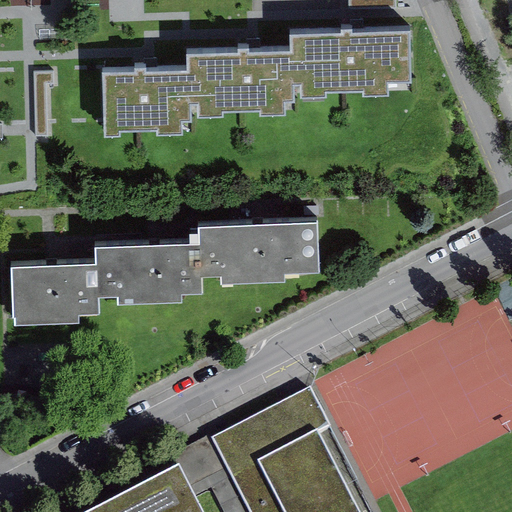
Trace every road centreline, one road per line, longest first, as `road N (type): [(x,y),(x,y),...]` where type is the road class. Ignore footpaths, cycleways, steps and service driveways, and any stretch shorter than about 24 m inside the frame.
road 1 (residential): [(13,486),(511,233)]
road 2 (residential): [(511,198),(431,0)]
